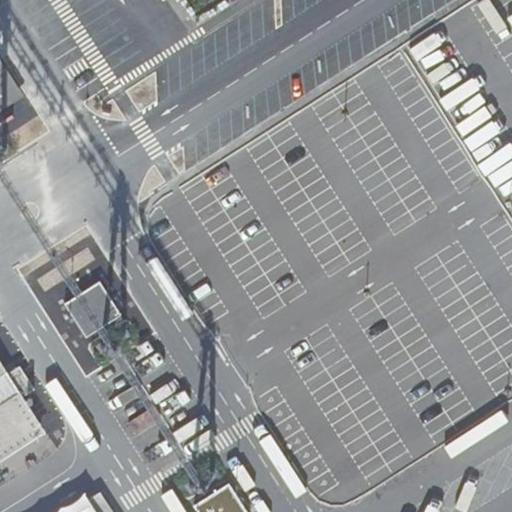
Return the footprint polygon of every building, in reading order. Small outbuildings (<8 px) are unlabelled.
[(0,105),(19,93),(0,65),(0,105)] [(121,314),(100,281),(65,303),(86,337),(121,314)] [(0,450),(40,424),(23,396),(35,388),(20,365),(8,373),(0,361),(0,450)] [(40,424),(0,450),(0,458),(44,430),(40,424)] [(247,511),(229,483),(194,505),(198,511),(247,511)] [(96,511),(84,492),(52,511),(96,511)]
